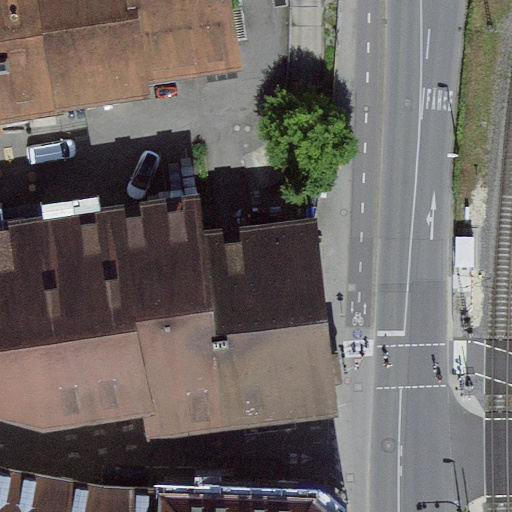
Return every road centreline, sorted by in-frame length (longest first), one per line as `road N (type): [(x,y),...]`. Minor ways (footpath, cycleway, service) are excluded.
road 1 (tertiary): [(428,0),(411,333),(414,461)]
road 2 (residential): [(414,461),(248,461),(0,440)]
